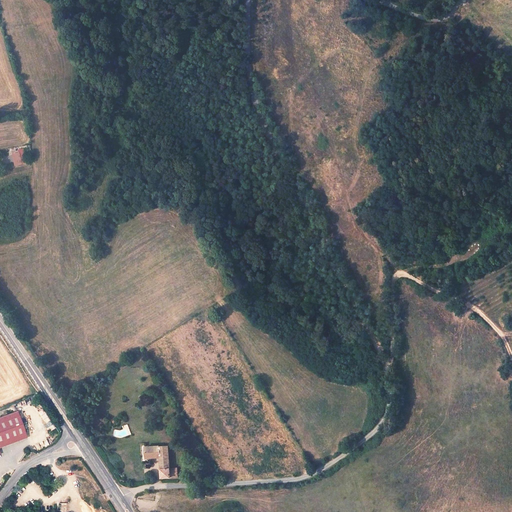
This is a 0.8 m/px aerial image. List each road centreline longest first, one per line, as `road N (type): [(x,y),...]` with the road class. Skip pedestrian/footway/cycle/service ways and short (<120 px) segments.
road 1 (track): [(249,0),(254,97),(376,344),(388,409),(359,442),(295,479),(146,486),(117,499)]
road 2 (track): [(511,357),(473,308),(399,273),(386,371)]
road 3 (secondary): [(78,440),(0,322)]
